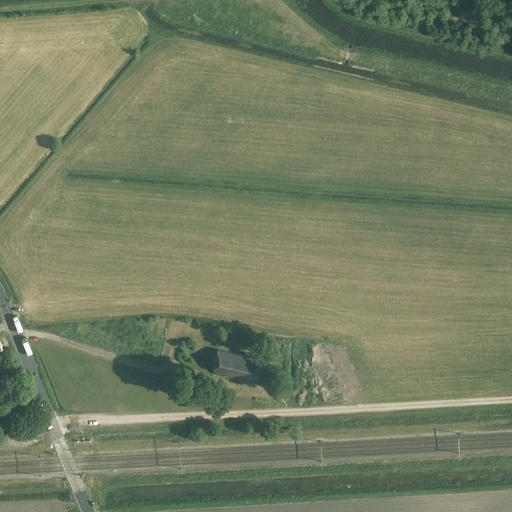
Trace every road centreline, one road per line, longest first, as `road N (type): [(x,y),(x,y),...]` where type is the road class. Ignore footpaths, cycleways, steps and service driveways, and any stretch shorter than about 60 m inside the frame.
road 1 (track): [(511,400),(52,426)]
road 2 (tertiary): [(88,511),(0,297)]
road 3 (track): [(15,332),(201,376)]
